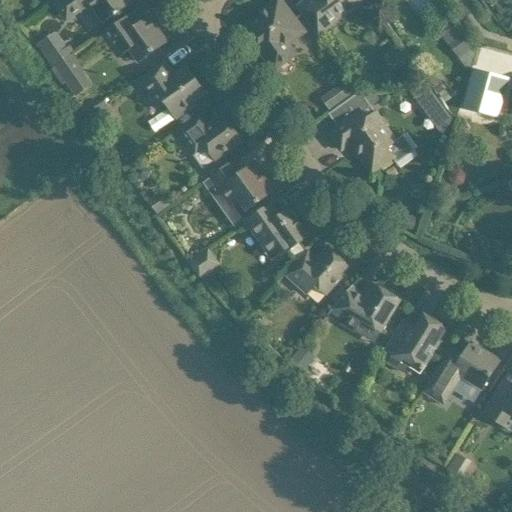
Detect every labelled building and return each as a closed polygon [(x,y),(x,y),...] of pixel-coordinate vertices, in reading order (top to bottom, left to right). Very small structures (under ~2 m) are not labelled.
[(131,4),(128,0),(53,0),(51,1),(65,22),(87,7),(90,12),(93,10),(103,24),(131,4)] [(274,71),(298,54),(292,45),(306,34),(280,0),(276,0),(266,8),(268,10),(245,27),(261,48),(258,50),(274,71)] [(308,0),(299,7),(315,29),(319,34),(361,3),(358,0),(308,0)] [(130,15),(113,26),(102,34),(110,47),(114,44),(121,55),(129,50),(138,62),(167,42),(149,18),(138,26),(130,15)] [(467,34),(466,34),(451,46),(462,60),(478,48),(474,43),(467,34)] [(68,48),(47,62),(52,69),(53,68),(54,67),(65,59),(68,58),(72,55),(73,54),(68,48)] [(54,67),(53,68),(52,69),(62,83),(83,69),(73,54),(72,55),(68,58),(65,59),(54,67)] [(205,93),(191,74),(187,67),(174,77),(164,63),(148,75),(139,81),(158,108),(166,103),(176,119),(178,117),(194,106),(192,103),(205,93)] [(501,118),(511,79),(476,70),(466,109),(501,118)] [(368,80),(368,85),(373,88),(378,88),(381,84),(381,78),(377,75),(371,75),(368,80)] [(333,91),(342,103),(356,93),(347,80),(333,91)] [(439,81),(432,86),(437,94),(444,88),(439,81)] [(372,92),(360,93),(369,106),(378,100),(372,92)] [(86,114),(98,131),(116,119),(104,101),(86,114)] [(405,137),(396,143),(375,114),(367,120),(361,111),(330,133),(342,150),(351,143),(357,152),(357,151),(360,155),(359,159),(367,169),(371,170),(372,172),(393,156),(398,163),(415,150),(405,137)] [(184,129),(179,132),(196,155),(194,156),(203,168),(215,160),(225,153),(241,141),(224,116),(207,128),(200,117),(184,129)] [(276,190),(261,169),(257,163),(241,174),(232,163),(216,174),(210,179),(231,208),(240,202),(247,211),(276,190)] [(138,168),(136,174),(140,180),(147,179),(150,172),(145,166),(138,168)] [(453,170),(450,178),(456,185),(464,183),(467,175),(461,168),(453,170)] [(148,200),(157,214),(170,206),(160,192),(148,200)] [(301,242),(313,234),(306,223),(302,226),(290,209),(278,218),(276,215),(273,217),(266,207),(250,219),(246,222),(264,246),(274,259),(287,249),(288,251),(301,242)] [(405,228),(411,230),(416,228),(417,223),(415,218),(410,216),(405,218),(403,223),(405,228)] [(220,264),(209,247),(188,262),(200,278),(220,264)] [(307,251),(294,266),(286,275),(307,295),(315,286),(326,296),(343,278),(340,276),(349,267),(328,248),(317,260),(307,251)] [(352,287),(342,304),(333,318),(356,332),(363,321),(381,333),(401,301),(372,283),(364,295),(352,287)] [(400,326),(390,343),(384,352),(393,358),(390,365),(403,373),(407,366),(421,375),(424,371),(426,367),(440,344),(438,342),(447,329),(425,316),(417,329),(415,328),(412,333),(400,326)] [(489,379),(500,362),(471,344),(463,357),(451,349),(448,354),(438,371),(433,380),(453,392),(462,377),(483,390),(489,379)] [(288,361),(297,369),(310,354),(302,346),(288,361)] [(511,384),(504,380),(483,414),(502,426),(509,415),(511,416),(511,384)] [(447,470),(461,478),(471,462),(457,453),(447,470)]
